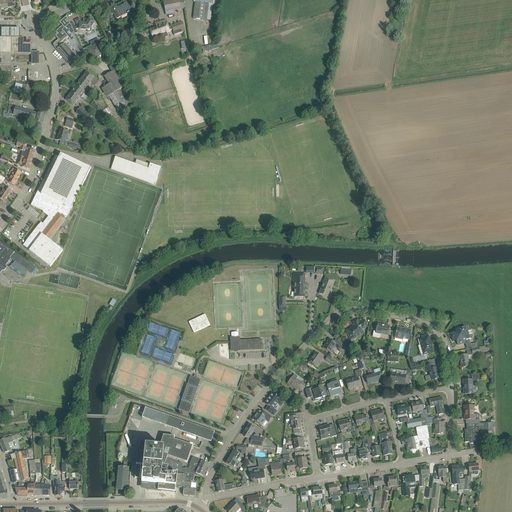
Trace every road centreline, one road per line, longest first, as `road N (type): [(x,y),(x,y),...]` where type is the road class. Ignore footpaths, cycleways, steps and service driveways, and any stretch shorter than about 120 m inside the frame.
road 1 (residential): [(0,226),(33,174),(55,91),(32,21)]
road 2 (residential): [(271,381),(344,308),(436,329)]
road 3 (secondary): [(14,504),(198,508)]
road 4 (residential): [(207,498),(217,461),(271,381)]
